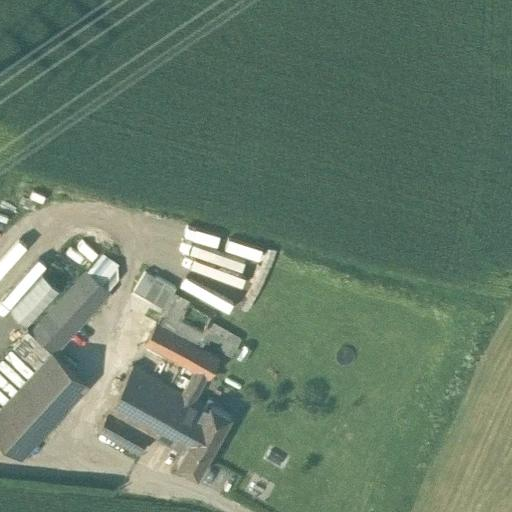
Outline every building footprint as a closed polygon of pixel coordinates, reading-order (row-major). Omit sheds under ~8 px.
[(88,200),(80,210),(123,244),(130,235),(88,200)] [(62,209),(12,231),(17,242),(67,219),(62,209)] [(115,284),(87,263),(35,322),(61,342),(115,284)] [(44,271),(11,306),(29,323),(62,288),(44,271)] [(185,380),(138,352),(102,429),(151,458),(160,433),(181,442),(174,460),(198,472),(235,397),(202,384),(209,366),(223,372),(243,329),(174,288),(150,335),(195,359),(185,380)] [(91,371),(61,342),(0,410),(0,419),(28,445),(91,371)]
